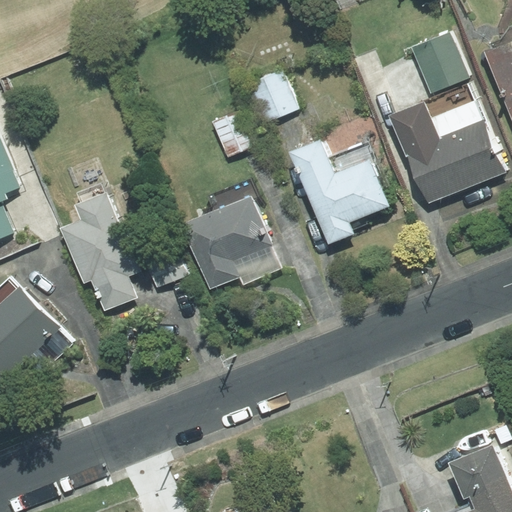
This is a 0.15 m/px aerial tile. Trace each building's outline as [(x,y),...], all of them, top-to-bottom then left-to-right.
[(471,75),(453,28),(415,43),(434,90),(471,75)] [(511,33),(482,45),(511,120),(511,33)] [(264,121),(300,106),(285,66),(249,80),(264,121)] [(431,199),(508,168),(479,95),(424,117),(432,135),(409,144),(431,199)] [(231,154),(257,142),(242,106),(215,117),(231,154)] [(23,186),(0,131),(0,237),(16,231),(2,198),(9,196),(7,192),(23,186)] [(290,145),(330,239),(355,229),(350,218),(390,201),(370,153),(336,167),(321,132),(290,145)] [(172,188),(182,215),(197,209),(187,182),(172,188)] [(106,308),(140,294),(130,270),(140,266),(108,185),(77,198),(83,213),(62,221),(85,278),(94,275),(106,308)] [(254,190),(183,218),(210,287),(242,273),(235,256),(274,240),(254,190)] [(160,286),(191,274),(177,239),(145,251),(160,286)] [(0,382),(61,324),(20,281),(0,300),(0,382)] [(511,511),(511,476),(496,438),(451,456),(466,494),(472,492),(477,504),(456,511),(511,511)]
